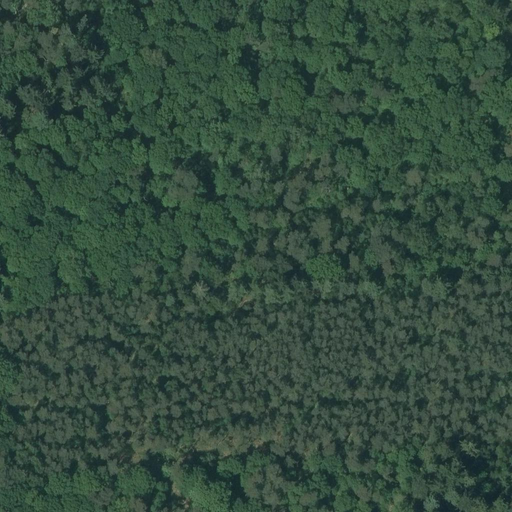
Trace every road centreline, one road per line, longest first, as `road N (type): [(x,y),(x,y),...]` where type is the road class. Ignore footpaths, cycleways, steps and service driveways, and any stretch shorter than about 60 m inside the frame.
road 1 (track): [(511,192),(459,273),(191,289),(157,306),(100,396),(103,469),(88,511)]
road 2 (track): [(412,511),(459,273),(511,267)]
